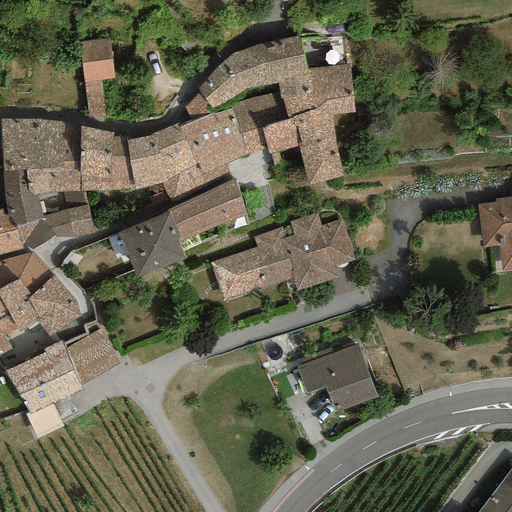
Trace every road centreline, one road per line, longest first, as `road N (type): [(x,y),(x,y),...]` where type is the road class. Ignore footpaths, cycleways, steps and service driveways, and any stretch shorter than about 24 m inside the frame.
road 1 (residential): [(294,6),(234,45),(160,120),(118,130),(35,114),(0,116)]
road 2 (secondary): [(292,511),(353,452),(427,420),(511,405)]
